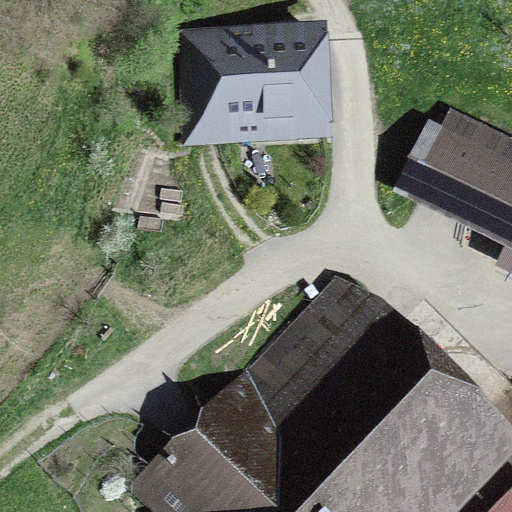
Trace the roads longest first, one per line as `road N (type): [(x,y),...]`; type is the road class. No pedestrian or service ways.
road 1 (track): [(327,0),(366,76),(347,217),(302,262),(219,302),(64,420),(0,482)]
road 2 (track): [(511,305),(347,217)]
